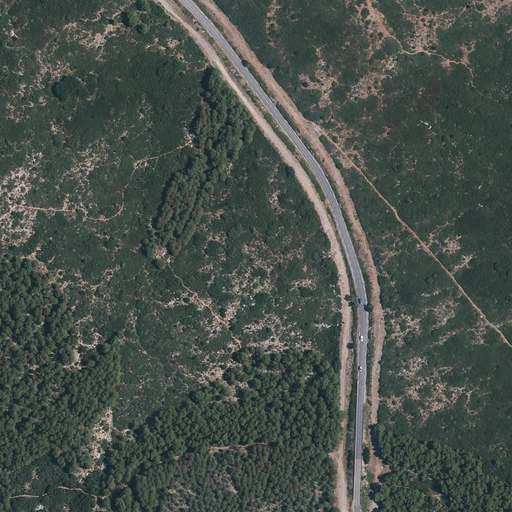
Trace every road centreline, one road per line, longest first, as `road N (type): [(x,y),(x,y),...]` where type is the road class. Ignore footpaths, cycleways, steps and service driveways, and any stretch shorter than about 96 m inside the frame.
road 1 (track): [(160,0),(223,69),(303,178),(324,221),(348,309),(342,511)]
road 2 (secondary): [(357,511),(363,310),(351,256),(316,171),(186,0)]
